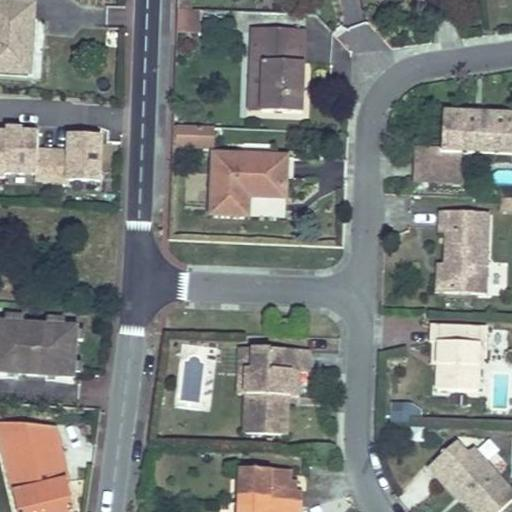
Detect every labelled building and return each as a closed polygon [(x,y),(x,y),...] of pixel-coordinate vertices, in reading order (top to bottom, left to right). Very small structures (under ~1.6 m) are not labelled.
[(199,34),(200,4),(174,3),(173,33),(199,34)] [(0,5),(0,74),(29,76),(31,47),(33,8),(0,5)] [(249,30),(248,64),(259,64),(259,113),(302,114),(304,31),(249,30)] [(259,64),(248,64),(247,113),(259,113),(259,64)] [(416,183),(459,184),(460,154),(511,156),(511,116),(445,114),(444,152),(416,150),(416,183)] [(214,149),(215,130),(178,128),(177,148),(214,149)] [(43,134),(7,134),(6,180),(103,182),(104,140),(74,140),(74,153),(43,153),(43,134)] [(287,159),(214,157),(212,218),(245,220),(245,197),(285,198),(287,159)] [(511,201),(502,201),(502,214),(511,214),(511,201)] [(449,235),(447,268),(446,293),(487,295),(490,217),(440,215),(439,235),(449,235)] [(446,293),(447,268),(436,268),(436,293),(446,293)] [(278,318),(277,329),(295,330),(295,319),(278,318)] [(0,373),(75,379),(75,373),(75,364),(77,341),(78,332),(78,329),(65,328),(48,326),(24,325),(6,324),(0,323),(0,373)] [(430,323),(430,343),(439,345),(439,362),(438,387),(479,388),(481,356),(488,357),(489,326),(430,323)] [(439,345),(430,343),(428,362),(439,362),(439,345)] [(238,392),(249,392),(250,367),(259,366),(259,345),(240,344),(238,392)] [(250,367),(249,392),(248,430),(290,432),(291,403),(285,403),(286,394),(296,394),(296,369),(306,369),(311,369),(311,347),(259,345),(259,366),(250,367)] [(296,369),(296,394),(306,395),(306,369),(296,369)] [(55,427),(0,423),(0,434),(6,459),(19,511),(76,511),(68,480),(55,427)] [(428,466),(441,480),(448,474),(467,495),(481,511),(494,511),(511,497),(511,491),(474,447),(467,454),(456,441),(428,466)] [(245,465),(244,497),(243,511),(302,511),(303,500),(303,488),(293,488),(293,466),(245,465)] [(425,467),(411,479),(424,494),(438,482),(425,467)] [(448,474),(441,480),(459,501),(467,495),(448,474)]
